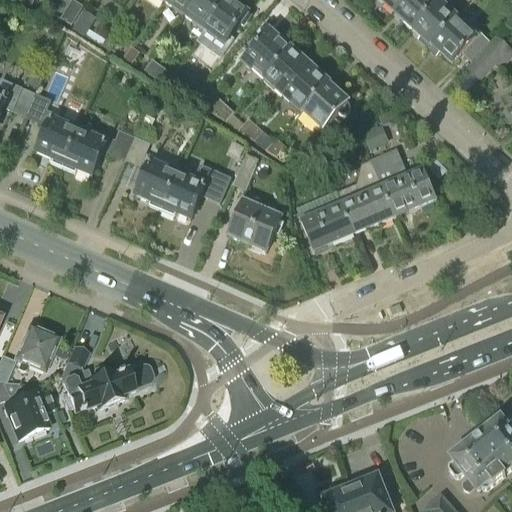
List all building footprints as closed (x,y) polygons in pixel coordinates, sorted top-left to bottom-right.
[(25,0),(22,6),(31,10),(35,0),(25,0)] [(185,19),(198,0),(168,0),(165,5),(160,12),(161,19),(165,22),(172,21),(174,17),(174,14),(171,12),(172,10),(185,19)] [(198,0),(185,19),(205,34),(229,1),(227,0),(198,0)] [(377,0),(393,14),(406,0),(377,0)] [(433,0),(406,0),(393,14),(412,31),(437,3),(433,0)] [(229,1),(205,34),(226,48),(241,27),(244,29),(251,19),(236,8),(237,7),(229,1)] [(72,2),(60,21),(71,28),(83,9),(72,2)] [(437,3),(412,31),(422,41),(420,44),(428,51),(455,22),(456,21),(437,3)] [(84,13),(70,34),(83,42),(96,21),(84,13)] [(476,41),(455,22),(428,51),(438,60),(441,56),(453,67),(463,55),(471,63),(488,44),(480,36),(476,41)] [(263,82),(265,83),(294,51),(283,40),(280,44),(270,35),(242,65),(251,73),(254,70),(265,80),(263,82)] [(110,36),(102,48),(110,54),(119,42),(110,36)] [(511,57),(511,55),(497,42),(469,72),(479,82),(495,65),(501,70),(511,57)] [(131,49),(122,62),(131,67),(140,56),(131,49)] [(304,59),(294,51),(265,83),(283,100),(311,69),(302,62),(304,59)] [(153,63),(144,74),(152,80),(160,69),(153,63)] [(301,117),(303,115),(329,86),(327,84),(329,82),(320,74),(318,76),(311,69),(283,100),(301,117)] [(173,76),(164,88),(173,94),(181,82),(173,76)] [(193,107),(208,88),(198,79),(181,99),(193,107)] [(0,86),(0,120),(4,111),(25,120),(34,98),(1,84),(0,86)] [(337,93),(329,86),(303,115),(323,134),(339,116),(342,118),(345,118),(348,116),(350,112),(350,109),(349,106),(336,94),(337,93)] [(219,97),(208,88),(193,107),(205,114),(219,97)] [(50,165),(62,171),(81,128),(45,113),(49,104),(34,98),(25,120),(47,129),(36,155),(51,161),(50,165)] [(393,124),(389,115),(378,120),(382,129),(393,124)] [(246,140),(256,129),(248,122),(237,134),(246,140)] [(108,140),(81,128),(62,171),(75,176),(77,173),(91,179),(103,154),(124,163),(134,141),(120,135),(116,144),(108,140)] [(263,135),(256,129),(246,140),(254,145),(263,135)] [(389,144),(383,130),(363,138),(368,152),(389,144)] [(149,208),(161,214),(180,171),(146,157),(150,147),(134,141),(124,163),(146,173),(135,198),(151,205),(149,208)] [(283,164),(284,163),(291,155),(277,142),(266,153),(283,164)] [(245,192),(261,156),(250,149),(233,187),(245,192)] [(370,163),(395,221),(436,204),(423,172),(408,179),(397,152),(370,163)] [(341,207),(355,238),(395,221),(370,163),(361,167),(356,187),(337,195),(341,207)] [(196,178),(180,171),(161,214),(175,219),(176,216),(191,222),(201,199),(220,207),(231,182),(200,168),(196,178)] [(355,238),(341,207),(337,195),(296,212),(314,255),(355,238)] [(236,221),(228,239),(266,255),(281,221),(249,207),(251,202),(242,199),(233,220),(236,221)] [(29,330),(16,362),(21,364),(17,374),(25,377),(29,368),(43,374),(57,342),(29,330)] [(94,379),(94,381),(91,382),(88,374),(82,376),(81,371),(88,356),(74,350),(67,366),(60,381),(66,397),(62,400),(67,412),(72,412),(73,416),(78,414),(79,415),(96,408),(97,413),(124,403),(123,398),(135,393),(149,387),(151,385),(153,382),(152,378),(150,373),(148,370),(145,368),(142,369),(128,374),(127,373),(115,378),(113,374),(106,377),(105,375),(105,374),(104,373),(103,373),(102,372),(101,372),(100,372),(98,372),(97,372),(96,373),(95,374),(94,376),(93,377),(93,378),(94,379)] [(1,360),(0,362),(0,385),(6,386),(14,366),(1,360)] [(0,385),(0,404),(2,404),(18,444),(48,433),(42,416),(54,411),(47,394),(37,398),(36,395),(15,404),(12,398),(17,387),(6,386),(0,385)] [(511,425),(510,423),(503,429),(500,425),(482,439),(481,438),(479,440),(476,436),(469,441),(473,446),(470,447),(471,448),(454,462),(455,463),(449,468),(448,472),(454,481),(459,481),(465,477),(468,481),(461,486),(462,487),(462,491),(465,494),(469,496),(476,491),(477,493),(481,491),(482,492),(487,493),(505,478),(504,477),(511,471),(511,425)] [(347,486),(357,511),(391,511),(376,475),(347,486)] [(357,511),(347,486),(335,491),(334,492),(333,493),(333,494),(333,495),(333,496),(322,501),(326,511),(357,511)] [(427,511),(450,511),(441,501),(427,511)]
